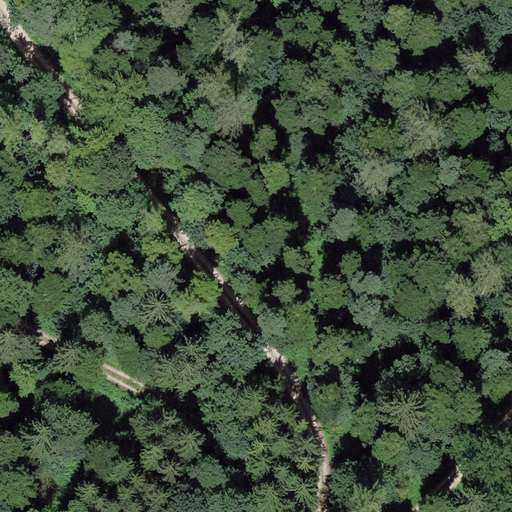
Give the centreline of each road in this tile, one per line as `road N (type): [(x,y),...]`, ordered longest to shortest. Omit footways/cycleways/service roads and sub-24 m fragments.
road 1 (track): [(2,0),(86,146),(281,371),(307,414),(319,511)]
road 2 (track): [(0,317),(112,363),(234,467),(256,511)]
road 3 (track): [(416,511),(511,409)]
